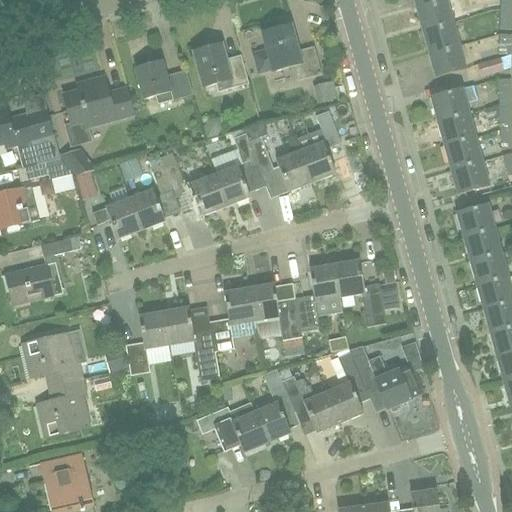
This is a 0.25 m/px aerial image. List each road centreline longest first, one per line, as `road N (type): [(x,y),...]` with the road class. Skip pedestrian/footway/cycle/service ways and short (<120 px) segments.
road 1 (residential): [(107,284),(401,205)]
road 2 (residential): [(189,511),(466,435)]
road 3 (tertiary): [(466,435),(401,205)]
road 4 (tertiary): [(401,205),(344,0)]
road 5 (residential): [(0,34),(117,0)]
